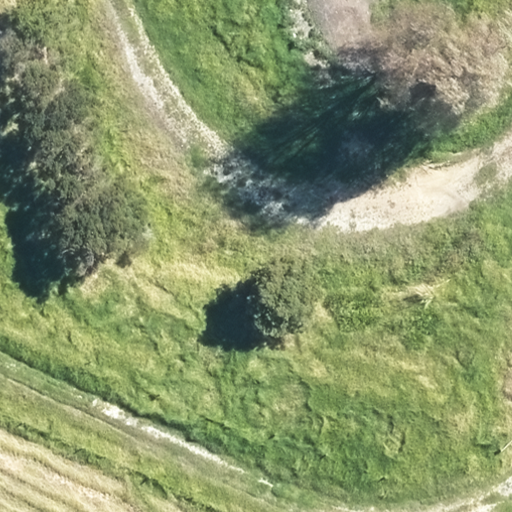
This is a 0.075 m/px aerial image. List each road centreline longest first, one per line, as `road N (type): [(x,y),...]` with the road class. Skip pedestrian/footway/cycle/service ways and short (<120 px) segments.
road 1 (track): [(494,187),(356,208),(241,188),(140,65),(119,0)]
road 2 (track): [(321,511),(0,313)]
